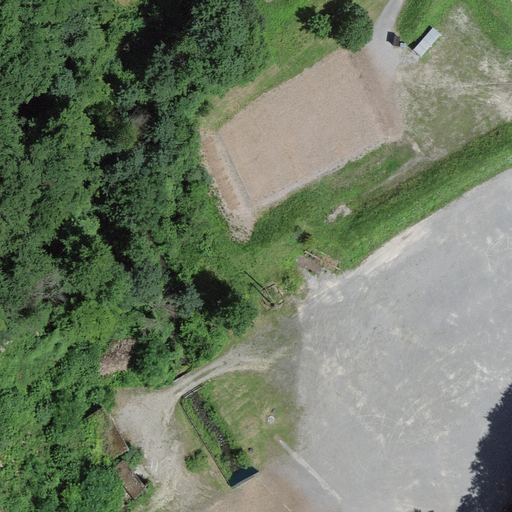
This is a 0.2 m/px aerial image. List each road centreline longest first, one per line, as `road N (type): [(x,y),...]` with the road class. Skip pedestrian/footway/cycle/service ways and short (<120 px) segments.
road 1 (track): [(511,200),(143,414),(194,511)]
road 2 (track): [(264,511),(511,348)]
